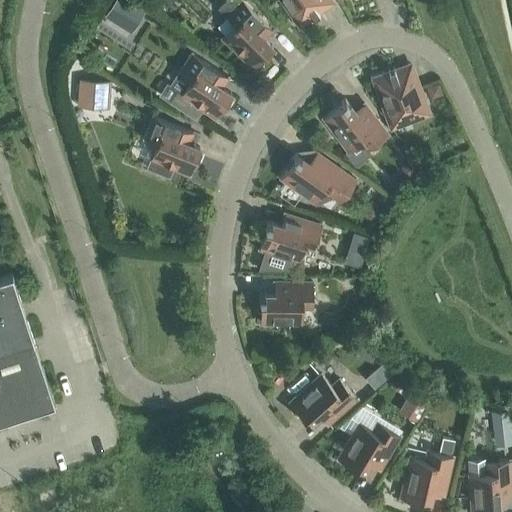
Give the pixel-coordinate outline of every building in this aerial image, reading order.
[(102,0),(99,8),(121,19),(130,0),(102,0)] [(273,31),(242,0),(223,0),(217,7),(234,24),(222,37),(252,66),(272,46),(265,39),(273,31)] [(331,1),(330,0),(281,0),(298,24),(331,1)] [(231,93),(223,87),(229,77),(192,53),(179,72),(190,79),(181,92),(176,89),(168,101),(196,120),(204,109),(215,116),(231,93)] [(428,112),(410,64),(373,77),(391,126),(428,112)] [(79,77),(77,104),(108,106),(110,80),(79,77)] [(363,103),(354,111),(347,102),(348,102),(344,98),(340,101),(341,102),(323,116),(348,150),(361,140),(367,148),(386,133),(363,103)] [(199,147),(190,143),(195,132),(153,115),(144,137),(156,142),(146,167),(169,176),(173,167),(189,173),(199,147)] [(292,157),(294,158),(281,176),(315,201),(324,188),(341,200),(355,180),(319,154),(312,164),(300,156),(300,155),(296,152),(292,157)] [(313,248),(320,225),(279,211),(276,223),(271,221),(266,219),(264,225),(266,225),(259,247),(299,260),(303,245),(313,248)] [(0,419),(53,403),(11,273),(0,276),(0,419)] [(312,306),(312,281),(275,281),(275,293),(264,293),(259,293),(258,298),(260,298),(260,321),(302,321),(302,306),(312,306)] [(311,419),(319,412),(327,421),(355,396),(339,378),(332,385),(321,373),(290,401),(305,418),(304,419),(307,423),(312,420),(311,419)] [(100,403),(90,405),(94,425),(104,423),(100,403)] [(478,410),(479,431),(497,430),(497,409),(478,410)] [(369,460),(379,466),(399,434),(378,421),(373,430),(359,422),(338,458),(357,469),(356,471),(361,474),(364,469),(363,469),(369,460)] [(426,425),(424,437),(438,439),(440,427),(426,425)] [(431,489),(443,492),(455,438),(443,435),(439,452),(428,450),(425,459),(410,456),(400,497),(423,502),(422,503),(428,505),(429,499),(431,489)] [(511,497),(508,459),(484,461),(484,457),(468,459),(472,511),(500,511),(500,508),(499,498),(511,497)] [(88,511),(82,493),(35,508),(35,511),(88,511)]
